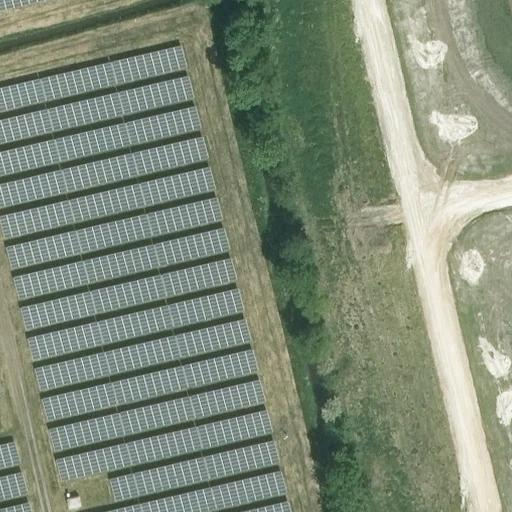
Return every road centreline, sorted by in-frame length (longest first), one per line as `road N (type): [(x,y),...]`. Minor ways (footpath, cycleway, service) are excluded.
road 1 (unknown): [(358,206),(431,511)]
road 2 (unknown): [(358,206),(291,0)]
road 3 (unknown): [(511,179),(358,206)]
